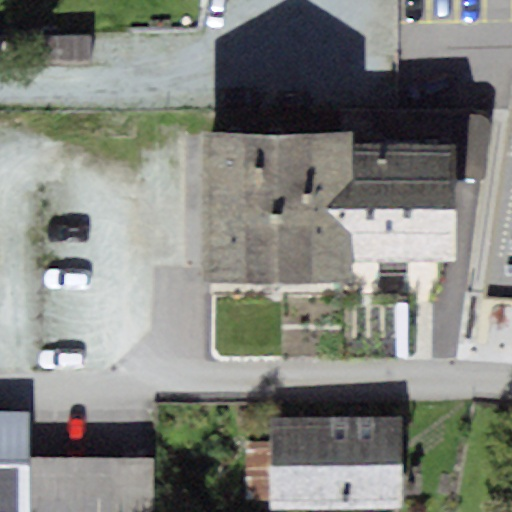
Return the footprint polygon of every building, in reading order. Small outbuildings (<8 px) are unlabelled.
[(511,101),(484,296),(511,299),(511,101)] [(352,144),(352,134),(202,132),(200,284),(350,285),(350,262),(352,144)] [(456,145),(352,144),(350,262),(455,263),(456,145)] [(0,511),(29,511),(29,457),(29,413),(0,412),(0,511)] [(404,417),(270,419),(271,511),(331,511),(406,511),(404,417)] [(29,457),(29,511),(155,511),(155,456),(29,457)]
